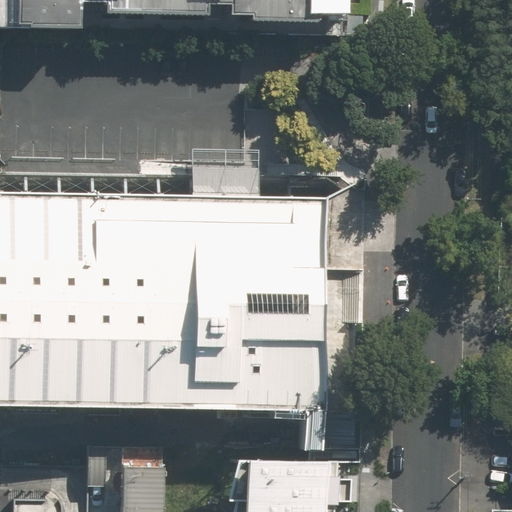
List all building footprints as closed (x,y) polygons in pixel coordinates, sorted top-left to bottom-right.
[(0,0),(0,9),(1,10),(1,26),(340,27),(339,0),(0,0)] [(326,197),(0,193),(0,396),(324,401),(326,197)] [(161,511),(162,447),(85,446),(85,482),(11,481),(11,511),(161,511)] [(322,500),(322,461),(238,459),(237,499),(322,500)] [(321,511),(322,500),(237,499),(236,511),(321,511)]
